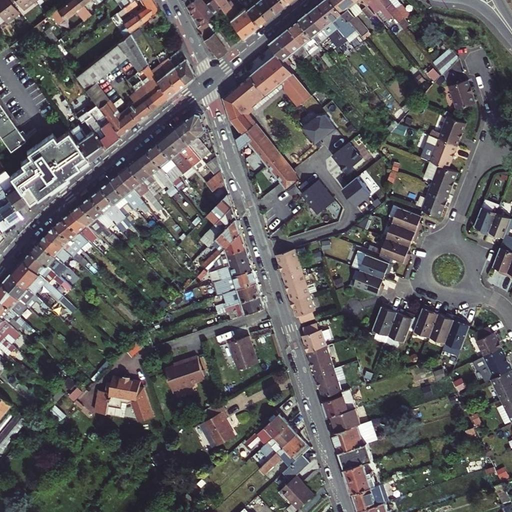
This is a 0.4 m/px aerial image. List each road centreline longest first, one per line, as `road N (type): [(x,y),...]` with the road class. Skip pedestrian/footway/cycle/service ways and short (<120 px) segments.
road 1 (residential): [(349,511),(207,81)]
road 2 (tertiary): [(0,265),(68,194),(207,81)]
road 3 (residential): [(448,245),(492,123),(477,60)]
road 4 (tertiary): [(207,81),(306,0)]
